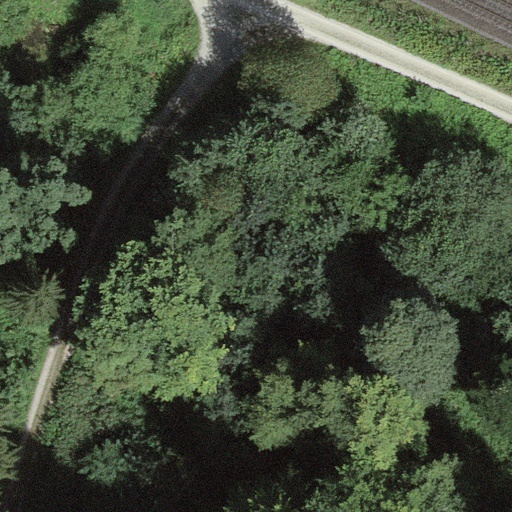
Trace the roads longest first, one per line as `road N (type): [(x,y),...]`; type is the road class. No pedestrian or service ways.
road 1 (track): [(19,511),(110,225),(157,127),(247,17)]
road 2 (track): [(247,17),(511,122)]
